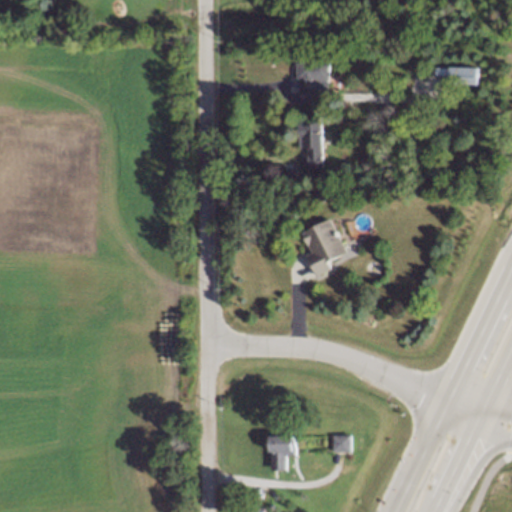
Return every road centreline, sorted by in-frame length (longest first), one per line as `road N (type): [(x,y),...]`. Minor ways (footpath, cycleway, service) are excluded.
road 1 (residential): [(200,0),(204,511)]
road 2 (residential): [(444,400),(345,356),(203,344)]
road 3 (primary): [(511,267),(444,400)]
road 4 (primary): [(444,400),(389,511)]
